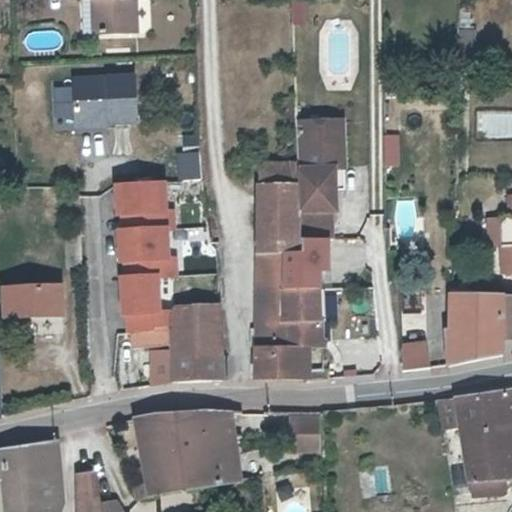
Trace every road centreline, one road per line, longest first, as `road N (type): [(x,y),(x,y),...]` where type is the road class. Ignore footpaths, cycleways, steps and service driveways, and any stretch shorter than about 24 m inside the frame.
road 1 (tertiary): [(511,368),(284,398),(199,396),(102,413)]
road 2 (residential): [(102,413),(90,162)]
